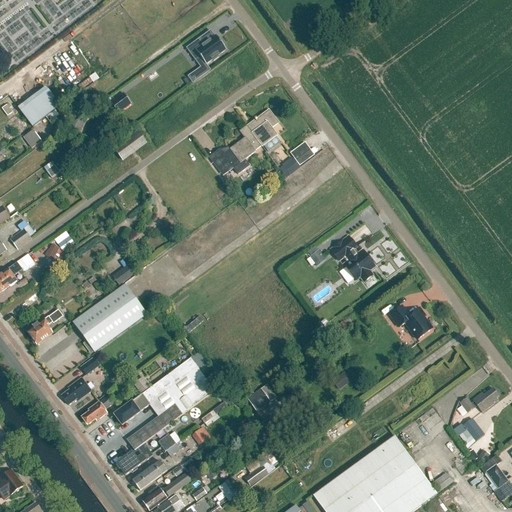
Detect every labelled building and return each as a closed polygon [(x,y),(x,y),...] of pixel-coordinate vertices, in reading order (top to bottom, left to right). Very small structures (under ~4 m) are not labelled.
[(81,13),(93,2),(90,0),(50,0),(51,2),(45,1),(44,0),(36,0),(36,3),(43,3),(43,5),(51,14),(55,14),(59,10),(60,12),(69,12),(70,12),(81,13)] [(8,53),(24,60),(30,45),(23,42),(22,45),(14,42),(15,39),(11,37),(6,47),(1,45),(0,45),(0,46),(9,51),(8,53)] [(226,50),(223,46),(224,45),(221,40),(219,41),(216,37),(204,45),(200,39),(186,49),(196,62),(201,58),(206,65),(213,60),(214,62),(219,58),(218,57),(226,50)] [(48,91),(20,112),(32,128),(60,106),(48,91)] [(125,94),(110,101),(116,113),(131,107),(125,94)] [(8,117),(13,113),(7,105),(2,109),(8,117)] [(269,110),(246,127),(261,147),(262,148),(264,146),(268,152),(280,143),(276,137),(277,136),(272,129),(279,124),(269,110)] [(78,134),(83,125),(76,121),(71,130),(78,134)] [(250,167),(245,160),(256,152),(255,151),(261,147),(246,127),(239,132),(244,139),(230,150),(230,151),(223,156),(223,155),(212,163),(223,177),(228,173),(226,171),(232,167),(238,176),(250,167)] [(23,138),(31,149),(41,142),(33,131),(23,138)] [(143,138),(118,156),(122,162),(147,145),(143,138)] [(305,143),(290,154),(295,162),(310,151),(305,143)] [(292,159),(283,167),(284,168),(280,171),(280,172),(282,175),(285,178),(289,175),(289,176),(299,168),(292,159)] [(51,179),(60,173),(52,163),(44,169),(51,179)] [(282,175),(280,172),(277,171),(274,174),(273,177),(275,180),(279,180),(282,178),(282,175)] [(0,208),(0,225),(10,218),(2,207),(0,208)] [(32,241),(24,230),(10,240),(18,251),(32,241)] [(369,272),(375,267),(363,251),(357,256),(354,251),(357,249),(348,237),(331,251),(333,254),(339,262),(341,260),(343,259),(347,264),(344,266),(356,282),(360,278),(364,283),(373,277),(369,272)] [(52,261),(59,249),(52,245),(45,256),(52,261)] [(319,252),(311,258),(317,266),(325,260),(319,252)] [(13,277),(23,271),(24,272),(35,264),(28,255),(17,263),(17,264),(0,276),(0,293),(0,294),(10,287),(11,287),(17,283),(13,277)] [(128,265),(112,277),(119,286),(135,274),(128,265)] [(125,285),(73,324),(94,353),(147,315),(125,285)] [(402,307),(390,316),(399,328),(405,324),(418,341),(432,330),(423,318),(425,317),(419,309),(409,317),(402,307)] [(36,345),(37,347),(53,335),(47,327),(53,324),(53,325),(63,317),(58,311),(45,321),(44,320),(38,325),(38,324),(32,328),(33,329),(27,333),(32,340),(31,341),(34,346),(36,345)] [(189,330),(192,335),(205,325),(201,321),(189,330)] [(86,377),(99,367),(93,358),(80,368),(86,377)] [(126,441),(134,452),(144,444),(215,392),(191,359),(184,365),(114,416),(122,426),(150,405),(149,404),(165,393),(174,405),(126,441)] [(339,391),(351,382),(344,373),(332,382),(339,391)] [(76,401),(78,402),(91,392),(81,379),(68,389),(69,391),(61,397),(69,406),(76,401)] [(149,388),(142,379),(133,385),(140,394),(149,388)] [(493,389),(484,396),(483,395),(473,402),(473,403),(471,404),(467,399),(460,404),(467,414),(474,409),(477,407),(482,414),(499,401),(497,399),(499,397),(493,389)] [(255,414),(271,403),(262,390),(246,401),(255,414)] [(105,411),(117,402),(111,395),(88,411),(89,413),(83,417),(84,419),(83,420),(87,425),(88,424),(89,426),(95,421),(96,422),(108,414),(105,411)] [(218,415),(227,408),(224,403),(201,419),(207,427),(220,417),(218,415)] [(485,436),(472,419),(463,426),(475,443),(485,436)] [(210,438),(203,429),(199,432),(206,442),(210,438)] [(158,443),(165,453),(176,445),(169,435),(158,443)] [(446,474),(430,485),(395,437),(313,497),(324,511),(413,511),(453,483),(446,474)] [(153,456),(144,444),(134,452),(116,465),(117,466),(117,468),(119,470),(121,471),(125,477),(153,456)] [(266,464),(244,479),(250,488),(275,470),(274,468),(280,463),(271,450),(261,457),(266,464)] [(477,459),(478,458),(473,450),(469,453),(475,461),(477,459)] [(483,464),(489,456),(483,451),(478,458),(477,459),(483,464)] [(250,473),(259,467),(256,461),(246,468),(250,473)] [(140,492),(167,472),(160,462),(133,482),(140,492)] [(493,463),(484,470),(495,486),(505,479),(493,463)] [(184,472),(180,467),(172,473),(176,478),(184,472)] [(0,494),(5,500),(10,496),(23,487),(12,471),(0,479),(0,494)] [(149,511),(150,511),(167,499),(169,497),(169,498),(192,481),(186,474),(164,490),(163,490),(161,491),(158,487),(149,494),(148,497),(142,502),(149,511)] [(232,501),(238,497),(228,482),(221,486),(225,491),(232,501)] [(196,502),(206,495),(202,489),(192,496),(196,502)] [(175,511),(172,507),(180,501),(176,495),(158,509),(158,510),(155,511),(175,511)] [(42,511),(36,503),(24,511),(42,511)]
